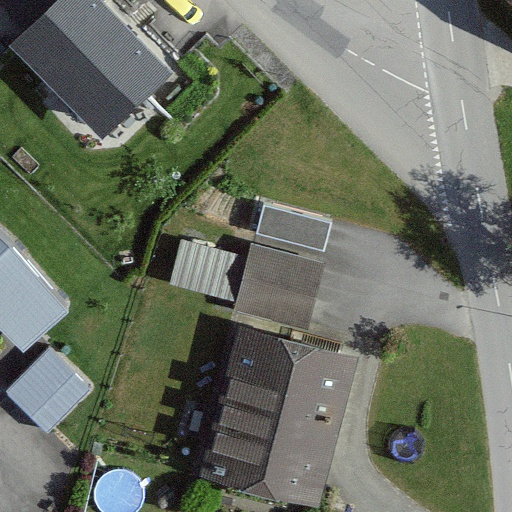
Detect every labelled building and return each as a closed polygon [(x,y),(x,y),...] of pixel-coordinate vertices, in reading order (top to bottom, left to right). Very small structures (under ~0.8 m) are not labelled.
[(166,57),(108,0),(50,0),(16,35),(102,121),(166,57)] [(326,236),(330,202),(258,193),(253,227),(326,236)] [(225,287),(238,246),(184,229),(171,270),(225,287)] [(62,301),(0,233),(0,310),(24,337),(62,301)] [(323,256),(250,238),(195,461),(315,491),(351,349),(303,337),(323,256)] [(52,332),(4,377),(48,423),(96,379),(52,332)]
